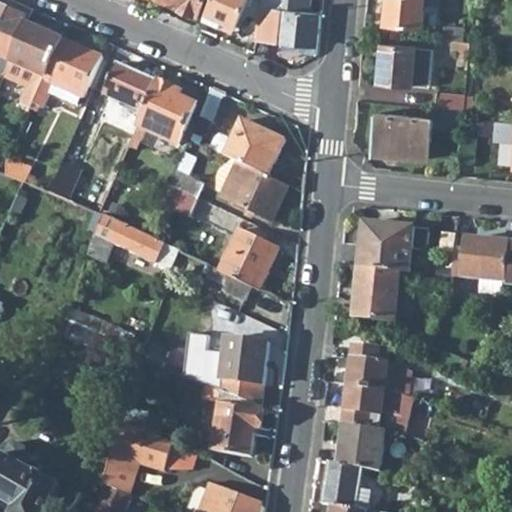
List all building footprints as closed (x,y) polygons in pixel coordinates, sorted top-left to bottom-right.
[(160,0),(197,17),(204,0),(160,0)] [(210,0),(202,18),(220,26),(222,21),(233,26),(245,0),(244,0),(210,0)] [(220,26),(255,42),(255,39),(259,7),(245,0),(233,26),(222,21),(220,26)] [(282,0),(281,7),(307,10),(308,0),(282,0)] [(387,0),(385,24),(423,27),(425,7),(440,8),(440,0),(387,0)] [(0,55),(8,59),(25,23),(27,17),(0,5),(0,55)] [(307,10),(281,7),(260,5),(259,7),(255,39),(316,46),(319,11),(307,10)] [(61,38),(25,23),(8,59),(2,71),(1,75),(26,86),(19,102),(29,106),(44,74),(61,38)] [(445,26),(443,39),(454,40),(464,42),(465,28),(445,26)] [(28,110),(33,113),(36,106),(41,108),(47,93),(75,106),(79,97),(81,98),(99,56),(61,38),(44,74),(29,106),(28,110)] [(471,42),(464,42),(454,40),(453,49),(461,50),(460,58),(469,59),(470,57),(470,54),(471,42)] [(471,42),(470,54),(484,56),(485,44),(471,42)] [(383,43),(379,81),(429,86),(433,48),(383,43)] [(0,70),(2,71),(8,59),(0,55),(0,70)] [(102,93),(143,111),(156,81),(115,63),(102,93)] [(144,131),(177,145),(195,105),(173,95),(175,90),(156,81),(143,111),(131,138),(139,142),(144,131)] [(437,92),(435,109),(464,112),(466,95),(437,92)] [(378,113),(374,149),(396,151),(398,138),(431,141),(433,118),(378,113)] [(198,117),(190,135),(200,139),(208,122),(198,117)] [(235,162),(266,176),(284,138),(239,118),(222,156),(230,160),(235,162)] [(511,146),(508,146),(506,166),(511,166),(511,121),(496,120),(496,131),(509,133),(509,130),(511,129),(511,146)] [(462,134),(460,161),(475,163),(477,136),(462,134)] [(396,151),(396,156),(429,159),(431,141),(398,138),(396,151)] [(168,186),(196,199),(203,185),(187,178),(193,164),(186,161),(188,156),(182,153),(168,186)] [(20,182),(22,183),(28,168),(5,158),(3,162),(3,174),(20,182)] [(60,158),(45,192),(64,200),(79,166),(60,158)] [(220,197),(235,162),(230,160),(218,172),(214,181),(214,193),(220,197)] [(235,162),(218,200),(270,222),(287,184),(266,176),(235,162)] [(154,217),(161,221),(166,210),(187,219),(196,199),(168,186),(154,217)] [(113,245),(165,267),(174,249),(146,236),(103,217),(90,260),(106,265),(113,245)] [(361,267),(403,271),(411,272),(413,250),(428,251),(430,229),(365,223),(361,267)] [(251,285),(258,288),(276,247),(235,230),(218,270),(251,285)] [(456,247),(454,267),(453,277),(480,280),(504,282),(508,282),(511,243),(468,238),(467,248),(456,247)] [(436,265),(434,283),(452,292),(453,277),(454,267),(436,265)] [(245,299),(251,285),(218,270),(212,267),(207,278),(223,285),(222,288),(245,299)] [(398,321),(403,271),(361,267),(356,317),(398,321)] [(480,280),(479,293),(503,296),(504,282),(480,280)] [(73,325),(90,331),(93,320),(73,313),(69,323),(73,325)] [(67,342),(94,353),(101,336),(90,331),(73,325),(67,342)] [(222,391),(260,406),(269,342),(227,338),(219,390),(222,391)] [(355,347),(350,385),(387,389),(402,395),(411,397),(414,372),(399,366),(390,365),(392,346),(382,343),(381,350),(355,347)] [(445,351),(439,365),(464,375),(469,361),(445,351)] [(489,371),(485,383),(500,390),(505,377),(489,371)] [(387,389),(350,385),(345,425),(382,430),(388,430),(409,436),(413,398),(411,397),(402,395),(387,389)] [(251,456),(255,427),(260,428),(263,407),(260,406),(222,391),(213,452),(251,456)] [(103,490),(129,499),(138,467),(164,475),(172,444),(147,435),(123,425),(103,490)] [(382,430),(345,425),(340,463),(364,468),(381,472),(388,430),(382,430)] [(51,511),(62,492),(50,485),(54,478),(29,464),(25,472),(6,460),(0,472),(0,503),(15,511),(51,511)] [(360,489),(364,468),(340,463),(331,462),(324,504),(334,506),(357,509),(368,511),(371,491),(360,489)] [(209,484),(199,511),(263,511),(265,508),(239,499),(241,495),(209,484)] [(97,511),(126,511),(131,500),(129,499),(103,490),(97,511)]
